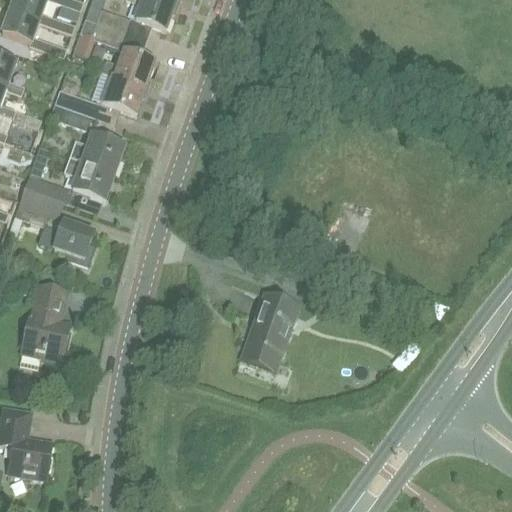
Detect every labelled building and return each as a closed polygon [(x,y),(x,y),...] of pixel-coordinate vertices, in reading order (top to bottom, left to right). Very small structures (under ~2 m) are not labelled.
[(41,18),(47,3),(48,0),(46,0),(15,0),(11,13),(39,24),(38,27),(54,33),(57,24),(41,18)] [(64,0),(46,0),(48,0),(47,3),(63,9),(66,1),(64,0)] [(66,0),(66,1),(63,9),(63,10),(80,17),(83,7),(66,0)] [(165,36),(175,9),(150,0),(125,0),(124,4),(140,10),(134,25),(165,36)] [(178,0),(150,0),(175,9),(178,0)] [(125,39),(130,24),(89,9),(84,24),(95,28),(125,39)] [(33,41),(38,27),(39,24),(11,13),(2,37),(30,47),(29,50),(64,63),(67,54),(49,47),(33,41)] [(57,24),(54,33),(54,34),(72,40),(75,30),(57,24)] [(125,39),(95,28),(84,24),(79,37),(91,41),(120,52),(125,39)] [(114,83),(144,94),(154,68),(123,57),(118,72),(106,68),(102,79),(110,82),(113,83),(114,83)] [(0,88),(6,91),(5,95),(20,101),(24,92),(8,86),(15,68),(0,61),(0,88)] [(144,94),(114,83),(110,82),(100,108),(135,121),(144,94)] [(0,110),(0,108),(5,95),(6,91),(0,88),(0,119),(12,124),(15,116),(0,110)] [(91,121),(96,107),(59,94),(54,108),(91,121)] [(86,135),(91,121),(54,108),(49,122),(86,135)] [(69,164),(114,180),(124,152),(92,141),(88,152),(75,147),(69,164)] [(49,157),(39,153),(36,162),(46,166),(49,157)] [(104,207),(114,180),(69,164),(63,179),(76,184),(72,196),(104,207)] [(0,172),(6,175),(9,168),(0,165),(0,172)] [(69,195),(29,180),(24,195),(63,209),(69,195)] [(60,207),(24,195),(8,237),(17,240),(22,225),(43,232),(43,233),(59,239),(53,254),(67,259),(65,264),(87,272),(94,252),(88,250),(92,238),(57,226),(63,209),(60,207)] [(304,271),(310,255),(287,247),(279,269),(294,275),(297,269),(304,271)] [(61,368),(70,329),(59,326),(66,297),(37,290),(21,358),(61,368)] [(275,378),(298,312),(263,300),(240,366),(275,378)] [(411,364),(402,356),(392,367),(402,375),(411,364)] [(4,414),(0,436),(0,450),(11,453),(7,478),(46,485),(52,449),(25,444),(29,419),(4,414)] [(39,426),(35,437),(53,443),(57,432),(39,426)]
